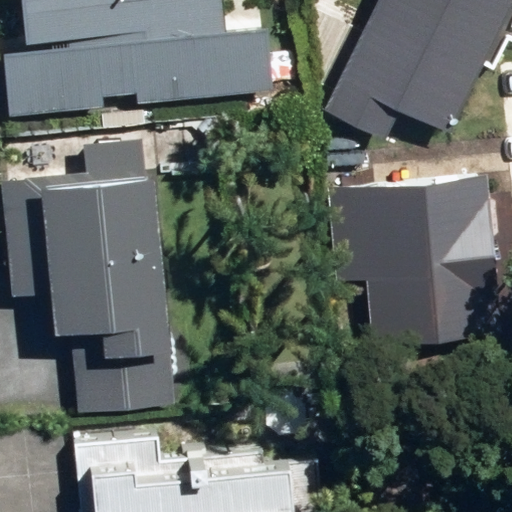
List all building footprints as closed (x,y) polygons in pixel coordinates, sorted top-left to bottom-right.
[(240,0),(244,31),(283,27),(280,0),(240,0)] [(312,0),(321,64),(383,54),(376,1),(345,5),(344,0),(312,0)] [(420,55),(495,55),(495,3),(420,3),(420,55)] [(0,57),(0,109),(95,104),(93,54),(0,57)] [(72,406),(163,397),(135,134),(73,141),(73,144),(76,167),(0,174),(0,268),(7,331),(63,325),(72,406)] [(318,511),(314,448),(260,453),(259,440),(155,450),(154,425),(69,432),(75,511),(110,511),(158,508),(158,511),(318,511)]
